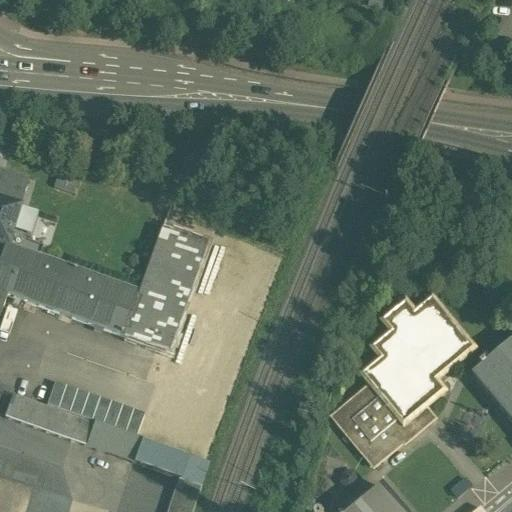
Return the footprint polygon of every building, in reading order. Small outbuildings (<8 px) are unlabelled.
[(27,183),(0,175),(0,200),(20,206),(27,183)] [(20,206),(0,200),(0,244),(6,246),(9,247),(12,239),(22,207),(20,206)] [(211,249),(163,232),(141,295),(124,341),(168,357),(211,249)] [(20,241),(12,239),(9,247),(17,250),(20,241)] [(0,263),(0,296),(7,299),(124,341),(141,295),(17,250),(9,247),(6,246),(0,263)] [(407,306),(384,325),(393,335),(373,351),(382,362),(368,374),(366,372),(361,377),(371,389),(333,421),(374,470),(433,421),(425,412),(445,396),(436,385),(475,353),(433,302),(415,316),(407,306)] [(511,347),(487,368),(484,365),(481,368),(484,371),(473,380),(511,425),(511,347)] [(54,384),(45,410),(135,442),(144,417),(54,384)] [(135,442),(45,410),(12,398),(4,420),(133,467),(141,444),(135,442)] [(164,452),(141,444),(133,467),(177,482),(179,483),(185,460),(164,452)] [(187,460),(185,460),(179,483),(200,490),(208,468),(187,460)] [(14,469),(12,478),(37,484),(40,476),(14,469)] [(177,482),(167,511),(193,511),(200,490),(179,483),(177,482)] [(401,511),(384,492),(360,511),(401,511)]
